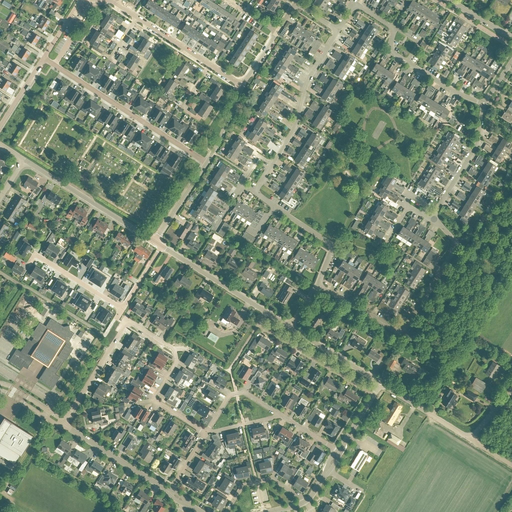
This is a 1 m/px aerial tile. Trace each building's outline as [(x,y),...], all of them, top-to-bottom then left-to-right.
[(57,0),(55,3),(48,14),(53,17),(56,13),(54,12),(54,11),(54,10),(57,5),(60,6),(63,0),(57,0)] [(149,11),(154,3),(148,0),(144,7),(149,11)] [(209,10),(214,4),(209,0),(204,7),(209,10)] [(324,9),(326,7),(326,6),(316,0),(315,0),(313,4),(323,11),(325,13),(326,11),(324,9)] [(327,5),(328,2),(329,1),(326,0),(316,0),(326,6),(326,7),(328,8),(329,6),(327,5)] [(385,7),(382,11),(386,14),(391,8),(388,6),(390,3),(393,6),(397,0),(390,0),(389,3),(388,2),(385,7)] [(408,10),(411,12),(417,3),(414,1),(414,0),(412,0),(406,9),(404,11),(406,13),(408,10)] [(273,12),(276,7),(269,2),(266,7),(267,8),(266,9),(267,11),(269,12),(270,12),(271,11),(273,12)] [(411,12),(409,14),(411,16),(412,13),(415,15),(416,15),(422,6),(419,4),(419,3),(418,2),(417,3),(411,12)] [(155,14),(159,7),(154,3),(149,11),(155,14)] [(214,4),(209,10),(215,14),(219,7),(214,4)] [(420,18),(427,8),(422,5),(422,6),(416,15),(415,15),(412,20),(414,21),(417,16),(420,18)] [(159,7),(155,14),(160,18),(165,10),(164,10),(165,9),(164,7),(163,9),(159,7)] [(220,17),(225,11),(219,7),(215,14),(220,17)] [(425,21),(432,11),(427,8),(420,18),(418,20),(420,22),(422,19),(425,21)] [(165,21),(170,14),(165,10),(160,18),(165,21)] [(225,11),(220,17),(225,21),(230,14),(225,11)] [(430,24),(436,14),(432,11),(425,21),(422,26),(423,27),(426,22),(429,24),(430,24)] [(104,20),(110,24),(113,20),(121,25),(123,21),(112,13),(110,16),(107,14),(104,20)] [(165,21),(171,25),(175,17),(170,14),(165,21)] [(230,14),(225,21),(220,30),(225,33),(227,31),(224,29),(228,23),(231,24),(235,17),(230,14)] [(430,24),(429,24),(428,26),(429,28),(431,25),(437,29),(440,25),(437,23),(441,17),(436,14),(430,24)] [(175,17),(171,25),(176,28),(181,21),(177,19),(178,17),(176,15),(175,17)] [(40,21),(47,26),(50,21),(43,17),(40,21)] [(453,27),(464,33),(467,28),(462,25),(464,22),(459,19),(458,20),(455,18),(453,21),(456,23),(454,26),(453,27)] [(107,30),(110,24),(104,20),(100,26),(103,28),(101,30),(112,37),(114,35),(107,30)] [(44,31),(47,26),(40,21),(37,26),(44,31)] [(191,27),(194,23),(191,21),(189,26),(186,24),(181,31),(186,35),(191,27)] [(374,34),(376,36),(379,31),(377,30),(378,27),(373,23),(371,26),(369,25),(367,28),(364,26),(365,24),(362,22),(360,25),(374,34)] [(295,37),(302,27),(297,24),(291,34),(290,34),(288,36),(290,38),(292,35),(295,37)] [(371,39),(374,34),(360,25),(358,28),(365,32),(363,34),(371,39)] [(451,31),(461,38),(464,33),(453,27),(454,26),(451,25),(450,26),(452,28),(451,31)] [(191,38),(196,31),(191,27),(186,35),(191,38)] [(300,40),(306,30),(302,27),(295,37),(293,40),(295,41),(297,38),(299,40),(300,40)] [(460,39),(461,38),(451,31),(448,29),(447,31),(450,33),(448,36),(447,36),(457,42),(459,39),(460,39)] [(110,40),(112,37),(101,30),(99,33),(96,31),(93,37),(100,41),(103,36),(110,40)] [(258,35),(251,31),(250,30),(247,36),(254,40),(258,35)] [(305,43),(311,33),(306,30),(300,40),(299,40),(298,42),(299,43),(301,41),(304,43),(305,43)] [(371,39),(363,34),(361,37),(356,33),(357,32),(352,30),(351,33),(355,35),(368,44),(371,39)] [(448,36),(446,34),(440,30),(439,32),(442,34),(441,34),(447,38),(444,41),(455,47),(458,42),(457,42),(447,36),(448,36)] [(141,44),(147,49),(151,43),(148,40),(149,38),(140,31),(138,34),(144,38),(141,44)] [(196,31),(191,38),(197,42),(202,34),(196,31)] [(213,52),(215,48),(220,52),(225,45),(219,41),(217,45),(215,43),(219,36),(221,37),(222,35),(218,32),(212,41),(207,49),(213,52)] [(27,35),(37,41),(40,37),(33,33),(32,35),(28,33),(27,35)] [(316,40),(317,40),(316,39),(316,38),(315,37),(316,36),(311,33),(305,43),(304,43),(300,49),(302,50),(306,44),(309,46),(312,47),(313,46),(315,43),(316,40)] [(202,45),(207,38),(202,34),(197,42),(202,45)] [(34,45),(37,41),(27,35),(26,37),(29,39),(28,41),(34,45)] [(368,44),(355,35),(353,37),(359,41),(357,43),(365,48),(368,44)] [(250,46),(254,40),(247,36),(243,41),(250,46)] [(98,43),(100,41),(93,37),(89,42),(93,45),(92,48),(101,54),(103,51),(98,48),(100,46),(99,44),(98,43)] [(207,38),(202,45),(207,49),(212,41),(207,38)] [(365,48),(357,43),(355,46),(350,43),(350,42),(346,39),(345,42),(349,44),(362,53),(365,48)] [(247,51),(250,46),(243,41),(240,46),(247,51)] [(359,58),(362,53),(349,44),(345,42),(343,45),(348,48),(349,47),(353,50),(351,53),(359,58)] [(144,54),(147,49),(141,44),(137,50),(130,46),(129,48),(139,55),(140,52),(144,54)] [(447,55),(447,54),(449,51),(451,53),(453,51),(450,49),(450,50),(439,44),(436,48),(437,49),(447,55)] [(236,52),(243,56),(247,51),(240,46),(236,52)] [(285,52),(303,63),(305,60),(301,57),(300,58),(295,55),(297,52),(296,52),(297,51),(296,50),(297,49),(293,46),(291,49),(286,46),(283,50),(285,52)] [(17,50),(27,57),(30,52),(23,48),(22,50),(19,48),(17,50)] [(130,61),(136,65),(140,60),(137,57),(139,55),(129,48),(127,51),(131,53),(129,56),(131,58),(130,61)] [(437,49),(434,54),(444,60),(444,59),(446,56),(449,58),(450,56),(447,54),(447,55),(437,49)] [(25,61),(27,57),(17,50),(16,52),(18,53),(19,54),(18,56),(25,61)] [(335,51),(333,54),(334,54),(337,57),(350,65),(354,60),(348,57),(346,55),(344,58),(342,57),(342,55),(335,51)] [(240,62),(243,56),(236,52),(233,57),(240,62)] [(301,66),(303,63),(285,52),(282,56),(290,62),(292,59),(297,62),(297,63),(301,66)] [(341,63),(340,65),(347,70),(350,65),(337,57),(334,54),(333,54),(332,57),(341,63)] [(441,64),(443,61),(446,62),(447,60),(444,59),(444,60),(434,54),(431,58),(441,64)] [(461,70),(470,57),(465,54),(460,62),(463,64),(459,69),(456,73),(459,74),(461,70)] [(384,61),(387,57),(384,55),(381,59),(382,60),(379,65),(376,63),(371,71),(376,74),(384,61)] [(289,64),(290,62),(282,56),(279,61),(293,70),(297,72),(298,70),(294,67),(294,68),(289,64)] [(236,67),(240,62),(233,57),(229,62),(236,67)] [(474,60),(470,57),(461,70),(463,72),(467,66),(470,68),(475,60),(474,60)] [(83,67),(87,61),(82,58),(80,60),(77,58),(71,67),(77,70),(80,65),(83,67)] [(444,65),(441,64),(431,58),(430,58),(427,63),(433,66),(431,68),(436,71),(437,69),(438,69),(440,65),(442,67),(444,65)] [(465,79),(468,81),(472,74),(480,61),(476,58),(474,60),(475,60),(470,68),(472,70),(469,75),(468,75),(465,79)] [(3,62),(18,72),(20,68),(14,63),(12,65),(4,60),(3,62)] [(18,72),(3,62),(2,62),(0,61),(0,63),(10,69),(8,72),(15,76),(18,72)] [(133,71),(136,65),(130,61),(126,67),(133,71)] [(279,61),(276,66),(285,71),(286,68),(291,72),(293,70),(279,61)] [(380,77),(385,69),(383,68),(386,62),(384,61),(376,74),(380,77)] [(483,68),(485,64),(480,61),(472,74),(468,81),(471,83),(477,73),(479,74),(483,68)] [(89,78),(95,69),(91,67),(93,65),(88,62),(84,68),(87,70),(84,75),(89,78)] [(177,68),(184,73),(187,68),(193,72),(196,69),(186,62),(184,65),(181,63),(177,68)] [(347,70),(340,65),(338,67),(332,64),(331,66),(344,74),(347,70)] [(476,80),(473,84),(475,85),(477,87),(480,82),(490,67),(485,64),(483,68),(479,74),(482,76),(478,81),(476,80)] [(273,70),(286,79),(288,77),(283,74),(285,71),(276,66),(273,70)] [(344,74),(331,66),(330,68),(335,71),(333,74),(341,79),(344,74)] [(388,71),(385,69),(380,77),(385,80),(394,67),(392,66),(388,71)] [(394,67),(385,80),(390,83),(395,75),(392,74),(396,68),(394,67)] [(480,82),(477,87),(481,89),(485,82),(484,81),(486,78),(488,80),(495,70),(490,67),(480,82)] [(180,79),(184,73),(177,68),(173,74),(180,79)] [(95,69),(89,78),(94,81),(97,76),(100,78),(104,72),(99,69),(98,71),(95,69)] [(285,81),(286,79),(273,70),(270,75),(274,77),(278,80),(280,78),(285,81)] [(100,85),(106,89),(112,80),(109,78),(110,76),(106,73),(101,80),(103,81),(100,85)] [(324,81),(337,89),(338,89),(340,90),(343,86),(342,85),(337,82),(333,79),(331,82),(326,79),(326,77),(322,75),(320,78),(324,81)] [(0,81),(8,87),(11,83),(4,78),(3,81),(0,78),(0,81)] [(213,92),(220,96),(224,91),(219,87),(221,85),(211,78),(209,81),(217,86),(213,92)] [(185,85),(179,82),(175,79),(173,81),(170,79),(166,85),(173,89),(177,83),(184,87),(185,85)] [(396,93),(404,80),(403,79),(399,84),(396,82),(391,91),(396,93)] [(409,90),(406,88),(401,96),(405,99),(414,86),(417,80),(415,79),(412,84),(412,85),(409,90)] [(112,80),(106,89),(111,93),(114,89),(116,90),(121,83),(116,80),(115,82),(112,80)] [(401,96),(406,88),(403,87),(406,81),(404,80),(396,93),(401,96)] [(328,86),(327,89),(334,94),(337,89),(324,81),(323,83),(328,86)] [(59,93),(58,96),(63,99),(67,91),(65,90),(67,86),(61,82),(56,91),(59,93)] [(272,82),(269,87),(290,100),(292,97),(284,92),(283,93),(281,92),(283,89),(272,82)] [(123,100),(128,91),(125,89),(127,86),(122,83),(118,90),(121,91),(117,96),(123,100)] [(173,96),(170,94),(173,89),(166,85),(162,90),(165,92),(164,95),(169,98),(170,96),(172,97),(173,96)] [(421,105),(432,87),(429,85),(426,89),(427,90),(424,96),(421,94),(419,97),(417,101),(416,102),(421,105)] [(416,87),(414,86),(405,99),(410,102),(414,96),(415,94),(412,93),(416,87)] [(269,93),(277,98),(278,96),(284,99),(283,100),(288,103),(290,100),(269,87),(266,91),(269,93)] [(331,99),(318,90),(314,87),(312,90),(319,95),(320,94),(322,95),(321,98),(330,105),(333,100),(331,99)] [(421,105),(425,108),(426,108),(431,100),(428,98),(429,96),(431,97),(435,89),(432,87),(421,105)] [(319,88),(318,90),(331,99),(334,94),(327,89),(325,91),(319,88)] [(70,100),(73,102),(79,93),(73,89),(71,93),(69,92),(64,100),(69,103),(70,100)] [(129,90),(123,100),(128,103),(131,98),(134,100),(138,94),(135,92),(134,94),(129,90)] [(220,96),(213,92),(211,91),(208,96),(202,92),(200,95),(210,102),(211,99),(216,102),(220,96)] [(429,112),(430,111),(430,110),(439,97),(441,93),(438,91),(436,95),(437,96),(433,101),(431,100),(426,108),(425,108),(424,109),(429,112)] [(79,93),(73,102),(76,104),(75,106),(79,109),(84,102),(82,100),(85,96),(79,93)] [(275,101),(277,98),(269,93),(266,97),(279,106),(283,109),(285,106),(281,103),(280,104),(275,101)] [(430,111),(435,113),(440,105),(437,104),(441,98),(442,99),(444,95),(441,93),(439,97),(430,110),(430,111)] [(140,111),(145,102),(142,100),(144,97),(139,94),(135,101),(138,102),(134,107),(140,111)] [(208,104),(210,102),(200,95),(198,98),(205,102),(201,108),(209,113),(213,107),(208,104)] [(263,102),(271,107),(272,105),(278,108),(279,106),(266,97),(263,102)] [(439,118),(440,116),(448,103),(451,99),(448,97),(446,101),(446,102),(445,103),(442,103),(440,105),(435,113),(434,115),(439,118)] [(90,113),(97,103),(90,99),(89,101),(87,100),(81,110),(85,113),(87,111),(90,113)] [(145,102),(140,111),(145,114),(148,109),(151,110),(155,104),(150,101),(148,104),(145,102)] [(313,101),(311,105),(329,116),(333,109),(328,106),(326,108),(323,106),(322,109),(316,105),(317,104),(313,101)] [(269,110),(271,107),(263,102),(260,107),(273,115),(277,118),(279,116),(275,113),(274,113),(269,110)] [(103,107),(97,103),(90,113),(95,116),(94,119),(96,120),(101,113),(100,112),(103,107)] [(440,116),(444,119),(449,111),(447,109),(450,104),(448,103),(440,116)] [(157,122),(162,112),(163,111),(160,109),(161,108),(156,105),(150,114),(152,115),(151,118),(157,122)] [(326,120),(329,116),(311,105),(309,108),(316,112),(316,111),(319,113),(318,115),(326,120)] [(266,114),(272,117),(273,115),(260,107),(257,111),(265,117),(266,114)] [(205,119),(209,113),(201,108),(197,114),(205,119)] [(167,122),(172,115),(164,110),(163,111),(162,112),(157,122),(162,125),(165,121),(167,122)] [(104,122),(107,124),(113,114),(107,111),(105,115),(102,113),(97,121),(102,124),(104,122)] [(505,113),(501,118),(510,123),(511,119),(511,113),(511,112),(508,116),(505,113)] [(113,114),(107,124),(110,126),(108,128),(113,131),(118,123),(116,122),(119,118),(113,114)] [(321,131),(324,126),(310,117),(305,114),(303,117),(307,119),(308,118),(314,122),(312,125),(321,131)] [(311,115),(310,117),(323,125),(324,126),(327,122),(326,120),(318,115),(316,118),(311,115)] [(168,129),(173,133),(179,123),(176,121),(178,119),(173,116),(168,123),(170,125),(168,129)] [(259,119),(256,124),(270,132),(271,130),(265,127),(267,124),(259,119)] [(121,133),(124,134),(130,125),(124,122),(121,126),(119,124),(114,132),(119,135),(121,133)] [(179,123),(173,133),(179,136),(182,132),(184,133),(189,126),(184,123),(183,125),(179,123)] [(253,128),(261,133),(263,131),(268,134),(270,132),(256,124),(255,123),(252,127),(253,128)] [(130,125),(124,134),(127,136),(125,139),(130,142),(135,134),(133,133),(135,129),(130,125)] [(188,136),(186,140),(191,144),(198,134),(194,131),(195,129),(190,126),(186,134),(188,136)] [(251,127),(248,131),(251,133),(264,142),(268,144),(270,142),(266,139),(265,140),(260,136),(261,133),(253,128),(252,127),(251,127)] [(251,133),(248,131),(245,136),(248,137),(247,138),(248,138),(247,140),(252,143),(253,141),(255,143),(257,140),(263,144),(264,142),(251,133)] [(304,134),(299,131),(296,136),(301,139),(302,136),(307,140),(306,142),(314,147),(316,149),(319,144),(317,143),(304,134)] [(305,132),(304,134),(317,143),(319,144),(322,139),(320,138),(312,133),(310,136),(305,132)] [(455,143),(455,144),(460,147),(461,145),(456,142),(459,137),(455,134),(454,136),(448,132),(445,137),(455,143)] [(141,145),(146,136),(141,133),(139,137),(136,135),(132,143),(134,144),(136,142),(141,145)] [(494,140),(508,148),(510,150),(511,146),(511,144),(503,139),(501,141),(498,139),(492,135),(490,137),(494,140)] [(152,140),(146,136),(141,145),(144,147),(142,150),(147,153),(152,145),(149,144),(152,140)] [(245,142),(242,140),(243,138),(239,136),(238,137),(235,142),(252,153),(254,150),(250,148),(249,149),(244,145),(245,142)] [(453,147),(455,144),(455,143),(445,137),(442,142),(443,142),(452,148),(454,150),(455,148),(453,147)] [(505,153),(508,148),(494,140),(490,137),(488,140),(493,143),(494,142),(498,145),(497,148),(505,153)] [(250,156),(252,153),(235,142),(232,147),(239,152),(241,149),(244,151),(244,152),(250,156)] [(313,153),(316,149),(314,147),(306,142),(304,145),(299,142),(298,144),(311,152),(313,153)] [(450,151),(452,148),(443,142),(441,145),(440,145),(439,146),(449,153),(454,156),(455,154),(450,151)] [(155,154),(158,156),(163,147),(158,143),(155,147),(153,146),(148,154),(153,157),(155,154)] [(300,152),(308,157),(310,158),(313,153),(311,152),(298,144),(296,146),(301,149),(300,152)] [(447,156),(449,153),(439,146),(436,151),(446,157),(446,158),(448,159),(450,158),(447,156)] [(163,147),(158,156),(161,158),(159,160),(164,163),(168,156),(166,155),(169,150),(163,147)] [(238,154),(239,152),(232,147),(229,151),(242,160),(246,162),(248,160),(244,157),(243,158),(238,154)] [(488,149),(502,158),(505,153),(497,148),(495,151),(490,147),(488,149)] [(495,160),(494,162),(497,165),(499,163),(502,158),(488,149),(487,151),(492,155),(491,158),(495,160)] [(244,166),(246,162),(242,160),(229,151),(226,156),(233,161),(235,158),(240,162),(240,163),(244,166)] [(292,153),(305,161),(308,157),(300,152),(298,154),(293,151),(292,153)] [(443,163),(450,167),(455,170),(456,167),(449,163),(448,163),(444,161),(446,158),(446,157),(436,151),(433,156),(443,162),(443,163)] [(302,166),(305,161),(292,153),(290,155),(296,158),(294,161),(298,163),(302,166)] [(168,164),(166,168),(170,171),(173,167),(175,168),(181,158),(175,154),(169,164),(168,164)] [(441,165),(443,163),(443,162),(433,156),(430,160),(440,167),(445,171),(447,169),(441,165)] [(497,165),(494,162),(492,165),(488,162),(486,165),(481,161),(480,163),(493,172),(496,167),(497,165)] [(490,176),(493,172),(480,163),(478,165),(484,169),(482,171),(490,176)] [(220,169),(233,177),(234,175),(229,172),(231,169),(223,164),(220,169)] [(429,166),(426,170),(436,177),(438,179),(441,181),(443,178),(439,176),(441,173),(439,172),(440,170),(435,167),(434,169),(429,166)] [(160,172),(168,178),(171,173),(163,167),(161,170),(160,172)] [(490,176),(482,171),(480,174),(475,170),(471,167),(469,170),(474,173),(487,181),(490,176)] [(301,178),(288,170),(285,168),(283,171),(286,173),(287,171),(292,175),(290,178),(298,183),(301,178)] [(289,168),(288,170),(301,178),(304,174),(296,168),(294,171),(289,168)] [(229,178),(232,179),(233,177),(220,169),(217,173),(225,178),(227,176),(229,178)] [(434,180),(436,177),(426,170),(423,175),(433,181),(433,182),(436,183),(437,182),(434,180)] [(223,181),(225,178),(217,173),(214,178),(227,186),(228,184),(223,181)] [(483,188),(484,186),(487,181),(474,173),(473,174),(478,178),(476,181),(478,182),(477,184),(483,188)] [(298,183),(290,178),(288,180),(285,178),(286,178),(280,174),(278,176),(295,188),(298,183)] [(388,175),(385,180),(399,189),(400,187),(394,183),(396,180),(393,178),(390,177),(388,175)] [(430,186),(440,193),(442,191),(437,187),(437,188),(431,185),(433,182),(433,181),(423,175),(420,180),(430,186)] [(292,192),(295,188),(278,176),(276,179),(280,182),(281,181),(286,184),(284,187),(292,192)] [(26,189),(28,187),(33,190),(32,192),(37,195),(41,188),(37,185),(38,183),(28,177),(24,184),(25,184),(23,187),(26,189)] [(226,188),(227,186),(214,178),(211,183),(212,183),(211,185),(217,190),(219,191),(222,186),(226,188)] [(399,189),(385,180),(382,185),(390,190),(392,187),(397,191),(397,192),(401,194),(403,191),(399,189)] [(428,189),(430,186),(420,180),(417,184),(427,190),(427,191),(430,193),(431,191),(428,189)] [(483,188),(477,184),(475,186),(476,186),(474,189),(469,186),(469,185),(465,182),(463,185),(469,189),(481,196),(484,191),(481,190),(483,188)] [(292,192),(284,187),(282,190),(277,186),(278,185),(274,183),(272,185),(289,197),(292,192)] [(221,199),(216,195),(218,193),(216,191),(217,190),(211,185),(209,187),(210,188),(207,192),(220,201),(221,199)] [(291,198),(289,197),(272,185),(270,189),(274,191),(275,190),(280,193),(278,196),(288,202),(291,198)] [(390,190),(382,185),(379,189),(393,198),(397,201),(399,198),(398,197),(395,195),(393,194),(392,194),(392,195),(391,194),(388,193),(390,190)] [(478,201),(481,196),(469,189),(463,185),(462,188),(466,191),(466,190),(472,193),(470,196),(478,201)] [(396,202),(397,201),(393,198),(379,189),(376,194),(384,199),(386,196),(396,202)] [(60,200),(62,198),(51,191),(47,197),(45,195),(41,200),(44,203),(45,201),(50,204),(51,202),(57,206),(58,204),(59,204),(61,200),(60,200)] [(219,203),(220,201),(207,192),(204,197),(211,202),(213,199),(219,203)] [(448,197),(455,201),(458,197),(451,192),(448,197)] [(478,201),(470,196),(468,199),(463,195),(459,192),(458,194),(462,197),(475,206),(478,201)] [(14,200),(21,205),(23,202),(25,204),(27,201),(17,195),(14,200)] [(204,197),(201,202),(214,210),(215,208),(216,208),(210,204),(211,202),(204,197)] [(464,205),(472,210),(475,206),(462,197),(460,199),(466,202),(464,205)] [(20,208),(21,205),(14,200),(10,206),(20,212),(22,209),(20,208)] [(236,214),(243,204),(238,201),(232,211),(231,211),(230,213),(231,215),(233,212),(236,214)] [(378,201),(375,206),(377,207),(391,215),(392,214),(386,210),(388,207),(385,205),(381,203),(380,202),(378,201)] [(210,211),(212,213),(214,210),(201,202),(198,206),(205,211),(207,208),(210,210),(210,211)] [(238,215),(241,217),(248,207),(243,204),(236,214),(233,219),(234,220),(238,215)] [(466,220),(469,215),(456,206),(452,204),(450,207),(454,209),(455,208),(460,212),(458,215),(466,220)] [(469,215),(472,210),(464,205),(462,208),(457,204),(456,206),(469,215)] [(19,214),(20,212),(10,206),(7,211),(15,216),(16,213),(19,214)] [(77,218),(82,209),(77,206),(75,210),(72,208),(67,215),(71,217),(72,215),(77,218)] [(204,214),(205,211),(198,206),(195,211),(208,219),(209,217),(204,214)] [(377,207),(375,206),(374,206),(372,210),(374,212),(382,217),(384,214),(389,217),(391,215),(377,207)] [(246,220),(252,210),(248,207),(241,217),(237,222),(239,223),(242,218),(245,220),(246,220)] [(87,213),(82,209),(77,218),(75,220),(80,223),(80,224),(83,226),(84,224),(87,220),(88,218),(85,216),(87,213)] [(246,220),(245,220),(244,222),(245,223),(247,221),(250,223),(257,213),(252,210),(246,220)] [(13,218),(15,216),(7,211),(4,217),(13,223),(15,220),(13,218)] [(207,221),(208,219),(195,211),(192,216),(199,221),(201,218),(207,221)] [(380,220),(382,217),(374,212),(371,216),(385,225),(389,227),(390,225),(386,222),(386,223),(380,220)] [(387,230),(389,227),(385,225),(371,216),(368,221),(376,226),(378,224),(382,226),(381,227),(387,230)] [(411,224),(413,220),(410,218),(408,222),(409,223),(405,228),(403,227),(398,234),(402,237),(411,224)] [(98,231),(103,223),(98,220),(95,225),(92,223),(88,229),(92,232),(94,229),(98,231)] [(407,240),(412,232),(409,231),(412,226),(413,227),(416,222),(413,220),(411,224),(402,237),(407,240)] [(0,228),(4,231),(5,229),(8,230),(9,227),(0,221),(0,228)] [(34,230),(38,225),(31,221),(28,226),(34,230)] [(368,221),(365,226),(379,234),(380,232),(375,229),(376,226),(368,221)] [(25,231),(28,227),(23,223),(20,227),(25,231)] [(98,231),(96,233),(104,238),(108,233),(105,231),(108,226),(103,223),(98,231)] [(189,231),(192,226),(188,223),(185,228),(181,226),(179,229),(180,229),(176,235),(182,239),(188,230),(189,231)] [(271,226),(271,225),(270,224),(264,234),(261,233),(259,235),(263,238),(265,235),(267,237),(268,237),(274,228),(271,226)] [(420,230),(422,226),(420,224),(417,228),(418,229),(415,234),(412,232),(407,240),(412,243),(420,230)] [(379,234),(365,226),(362,231),(366,233),(370,236),(372,233),(378,236),(379,234)] [(273,240),(279,230),(274,227),(274,228),(268,237),(267,237),(266,239),(268,241),(269,238),(272,240),(273,240)] [(278,243),(284,233),(279,230),(273,240),(272,240),(271,242),(272,243),(274,241),(277,243),(278,243)] [(412,243),(416,246),(421,238),(419,237),(422,231),(420,230),(412,243)] [(429,236),(432,232),(429,230),(425,236),(426,237),(424,240),(421,238),(416,246),(421,249),(429,236)] [(196,252),(200,245),(192,240),(196,235),(191,232),(187,239),(190,241),(187,246),(196,252)] [(114,239),(121,243),(125,237),(118,233),(114,239)] [(277,246),(279,244),(282,246),(288,236),(285,234),(284,233),(278,243),(277,243),(275,245),(277,246)] [(287,249),(293,239),(288,236),(282,246),(280,248),(282,249),(283,247),(286,248),(287,249)] [(431,244),(428,243),(431,237),(429,236),(421,249),(426,252),(431,244)] [(127,247),(131,241),(125,237),(121,243),(127,247)] [(25,256),(31,246),(28,244),(29,241),(24,238),(20,243),(23,244),(18,252),(25,256)] [(50,255),(56,246),(51,243),(52,240),(49,238),(45,244),(48,246),(45,252),(50,255)] [(285,251),(286,252),(288,250),(292,252),(298,242),(294,240),(294,239),(293,239),(287,249),(286,248),(285,251)] [(140,255),(144,249),(137,244),(133,251),(137,253),(135,256),(135,257),(133,259),(136,261),(138,258),(140,255)] [(184,250),(183,253),(188,255),(190,250),(186,249),(187,247),(181,244),(179,248),(184,250)] [(213,262),(217,256),(209,252),(212,247),(208,244),(204,250),(207,252),(204,257),(213,262)] [(56,246),(50,255),(55,258),(58,252),(61,254),(64,249),(61,247),(60,249),(56,246)] [(233,257),(236,251),(230,248),(227,253),(233,257)] [(298,261),(305,251),(300,248),(294,258),(293,258),(292,260),(293,261),(295,259),(298,261)] [(146,259),(150,253),(144,249),(140,255),(138,258),(141,260),(143,257),(146,259)] [(303,264),(309,254),(305,251),(298,261),(296,263),(298,264),(299,262),(302,263),(303,264)] [(48,263),(50,259),(40,252),(38,256),(48,263)] [(75,258),(69,254),(63,263),(70,267),(71,264),(76,267),(80,262),(75,259),(75,258)] [(308,267),(314,256),(309,254),(303,264),(302,263),(299,268),(301,269),(304,265),(307,266),(308,267)] [(93,260),(86,255),(83,259),(85,261),(83,264),(88,267),(93,260)] [(308,267),(307,266),(306,269),(307,270),(309,267),(313,270),(319,259),(314,256),(308,267)] [(234,270),(238,263),(230,258),(226,265),(234,270)] [(254,270),(258,263),(249,258),(244,265),(251,269),(252,268),(254,270)] [(336,281),(347,264),(343,260),(338,268),(341,270),(337,276),(336,275),(333,279),(336,281)] [(16,261),(16,262),(11,269),(14,271),(13,272),(16,274),(17,273),(20,275),(20,274),(23,276),(27,270),(24,268),(19,265),(20,264),(16,261)] [(413,269),(423,276),(426,271),(420,267),(421,265),(415,261),(413,264),(412,267),(414,269),(413,269)] [(347,274),(352,266),(347,264),(336,281),(339,283),(342,279),(341,278),(344,273),(347,274)] [(36,277),(41,269),(36,266),(32,271),(30,270),(26,275),(29,277),(30,276),(35,279),(36,277)] [(89,279),(90,280),(89,281),(90,282),(94,284),(95,283),(95,282),(98,277),(100,274),(102,271),(98,269),(97,269),(96,268),(93,266),(91,268),(89,272),(92,274),(89,278),(89,279)] [(167,280),(173,271),(166,266),(163,271),(162,271),(160,275),(157,273),(152,280),(157,283),(161,276),(167,280)] [(348,283),(357,270),(352,266),(347,274),(350,276),(346,282),(345,281),(343,285),(345,287),(348,283)] [(253,282),(258,274),(246,267),(242,274),(253,282)] [(414,269),(412,267),(411,267),(410,269),(413,270),(411,273),(410,274),(421,280),(423,276),(413,269),(414,269)] [(46,272),(41,269),(36,277),(35,279),(34,279),(39,282),(39,283),(41,285),(45,279),(42,278),(46,272)] [(353,279),(356,280),(357,279),(361,273),(357,270),(348,283),(350,284),(353,279)] [(94,284),(98,287),(99,286),(101,287),(101,286),(104,281),(107,283),(109,279),(111,277),(108,275),(106,274),(102,271),(100,274),(98,277),(95,282),(95,283),(94,284)] [(359,297),(360,294),(363,290),(372,277),(373,275),(368,272),(362,282),(364,283),(361,289),(360,288),(356,295),(359,297)] [(410,274),(411,273),(408,272),(407,273),(410,275),(408,278),(418,285),(421,280),(410,274)] [(147,275),(143,280),(146,284),(151,279),(147,275)] [(408,278),(404,275),(403,277),(407,280),(405,283),(415,290),(418,285),(408,278)] [(113,287),(110,292),(111,293),(115,295),(118,290),(120,286),(117,284),(120,280),(118,279),(115,277),(113,281),(110,286),(113,287)] [(192,282),(183,277),(181,280),(178,278),(174,284),(178,287),(180,284),(188,288),(192,282)] [(371,287),(376,280),(372,277),(363,290),(360,294),(363,296),(366,292),(365,291),(368,286),(371,287)] [(63,282),(62,282),(62,281),(60,280),(59,281),(57,280),(54,284),(53,284),(52,283),(49,288),(47,290),(49,291),(50,292),(51,290),(53,291),(55,292),(56,293),(60,288),(62,283),(63,282)] [(372,296),(381,283),(376,280),(371,287),(374,289),(372,291),(371,291),(369,294),(370,295),(372,296)] [(60,288),(56,293),(60,295),(61,296),(60,298),(62,300),(64,298),(67,292),(65,291),(67,286),(66,285),(66,284),(63,282),(62,283),(60,288)] [(269,298),(273,292),(264,286),(265,285),(261,283),(258,288),(261,290),(260,292),(263,294),(269,298)] [(381,283),(372,296),(374,297),(378,292),(381,294),(386,286),(381,283)] [(118,290),(115,295),(116,296),(118,297),(119,298),(122,293),(124,294),(125,295),(128,291),(130,287),(129,286),(127,285),(126,284),(124,288),(122,287),(121,286),(120,286),(118,290)] [(397,291),(407,298),(410,293),(401,286),(398,284),(397,286),(395,289),(398,291),(397,291)] [(285,304),(291,294),(289,293),(291,288),(286,285),(283,290),(284,290),(278,300),(285,304)] [(213,296),(203,289),(200,293),(197,292),(191,301),(195,303),(200,297),(209,303),(213,296)] [(398,291),(395,289),(394,291),(396,292),(395,295),(394,296),(404,302),(407,298),(397,291),(398,291)] [(261,300),(263,297),(253,291),(252,294),(261,300)] [(394,296),(395,295),(392,294),(391,295),(393,297),(392,300),(391,301),(401,307),(404,302),(394,296)] [(76,298),(71,305),(74,307),(75,305),(80,308),(80,307),(82,304),(83,304),(83,303),(87,297),(83,295),(82,296),(81,295),(78,299),(76,298)] [(80,307),(80,308),(85,311),(84,313),(87,314),(91,307),(88,306),(91,301),(90,301),(90,300),(87,297),(83,303),(83,304),(82,304),(80,307)] [(137,314),(143,306),(139,303),(141,301),(136,298),(132,304),(135,306),(132,311),(137,314)] [(391,301),(392,300),(389,298),(388,300),(390,302),(388,305),(389,306),(391,307),(394,309),(398,312),(401,307),(391,301)] [(143,306),(137,314),(143,318),(145,314),(147,316),(152,308),(147,305),(145,307),(143,306)] [(233,308),(231,307),(230,307),(229,308),(222,318),(230,322),(236,326),(240,320),(233,316),(236,312),(232,310),(233,309),(233,308)] [(153,321),(152,324),(157,327),(163,319),(163,318),(164,316),(161,314),(159,313),(160,311),(157,309),(153,315),(156,317),(153,321)] [(111,314),(104,310),(102,314),(100,316),(98,314),(94,320),(97,322),(98,320),(105,324),(111,314)] [(322,321),(325,317),(320,313),(317,318),(314,316),(309,324),(316,329),(321,321),(322,321)] [(163,319),(157,327),(163,330),(164,328),(167,323),(171,326),(174,320),(171,317),(170,319),(167,318),(166,321),(163,319)] [(31,341),(29,339),(21,351),(16,348),(9,360),(21,368),(23,366),(27,368),(30,363),(32,361),(35,356),(49,364),(38,380),(52,389),(59,377),(55,374),(58,370),(60,366),(63,361),(64,360),(65,361),(68,355),(69,355),(73,348),(70,346),(71,346),(71,345),(71,344),(71,343),(70,343),(70,342),(69,341),(74,333),(71,331),(70,331),(69,325),(66,326),(64,327),(51,318),(45,326),(40,322),(31,335),(34,337),(31,341)] [(335,333),(331,330),(335,324),(331,321),(328,326),(331,328),(326,335),(335,340),(336,340),(337,338),(337,337),(337,336),(340,338),(345,331),(341,329),(339,333),(336,331),(335,333)] [(202,333),(198,339),(206,344),(210,338),(202,333)] [(127,341),(135,346),(137,343),(140,345),(141,343),(142,344),(144,340),(137,335),(134,339),(130,336),(127,341)] [(360,351),(364,345),(356,340),(357,338),(352,335),(349,341),(352,343),(350,346),(360,351)] [(271,343),(261,337),(259,340),(257,344),(267,350),(271,343)] [(135,346),(127,341),(124,345),(130,349),(128,352),(135,356),(136,353),(135,352),(136,350),(133,348),(135,346)] [(155,359),(164,364),(167,358),(161,355),(163,352),(157,348),(154,353),(157,355),(155,359)] [(269,355),(266,360),(272,363),(274,359),(276,356),(279,358),(278,360),(283,363),(284,361),(283,360),(287,353),(284,351),(283,351),(278,348),(275,352),(272,350),(269,355)] [(378,355),(371,350),(367,356),(376,362),(378,359),(380,360),(384,354),(380,352),(378,355)] [(129,361),(131,358),(133,359),(134,357),(127,352),(126,355),(120,351),(117,356),(125,361),(127,359),(129,361)] [(187,359),(195,364),(196,361),(201,364),(204,359),(198,356),(197,358),(190,354),(187,359)] [(123,364),(125,361),(117,356),(114,361),(115,361),(114,364),(117,366),(125,371),(128,367),(123,364)] [(164,364),(155,359),(153,357),(148,365),(153,368),(155,366),(161,369),(164,364)] [(391,370),(396,361),(391,358),(386,366),(391,370)] [(192,368),(195,364),(187,359),(184,364),(189,367),(187,369),(193,373),(195,370),(192,368)] [(304,363),(297,359),(295,362),(290,359),(285,367),(288,369),(289,368),(297,373),(299,370),(300,371),(302,368),(301,367),(304,363)] [(418,369),(407,362),(407,361),(404,359),(400,364),(404,366),(402,368),(414,376),(416,373),(419,374),(422,370),(419,368),(418,369)] [(485,374),(492,378),(500,366),(492,361),(485,374)] [(107,371),(115,376),(117,374),(120,376),(121,374),(123,375),(125,372),(118,368),(116,370),(110,366),(107,371)] [(142,374),(145,376),(154,381),(157,376),(152,373),(153,370),(145,366),(144,368),(145,369),(142,374)] [(251,370),(245,366),(238,376),(245,380),(250,372),(253,374),(257,368),(254,366),(251,370)] [(177,375),(188,382),(191,377),(192,378),(194,375),(187,371),(187,370),(183,368),(181,371),(180,370),(177,375)] [(300,380),(298,383),(306,388),(309,383),(312,381),(315,382),(320,373),(314,369),(311,375),(310,374),(306,381),(302,378),(300,380)] [(114,379),(115,376),(107,371),(104,376),(106,377),(104,380),(108,383),(115,388),(117,384),(116,383),(117,381),(114,379)] [(257,371),(254,377),(256,378),(253,384),(257,387),(260,389),(263,385),(262,385),(265,381),(259,377),(261,374),(257,371)] [(188,382),(177,375),(174,380),(179,383),(177,386),(183,389),(185,385),(187,386),(189,382),(188,382)] [(211,379),(208,383),(215,387),(217,385),(221,387),(223,388),(227,382),(218,377),(215,375),(212,380),(211,379)] [(150,386),(154,381),(145,376),(143,379),(138,376),(135,382),(142,386),(144,383),(150,386)] [(470,386),(481,392),(487,384),(476,377),(470,386)] [(338,384),(328,378),(326,381),(323,380),(317,390),(320,392),(324,385),(334,391),(338,384)] [(273,397),(278,389),(275,386),(276,384),(271,381),(269,385),(272,386),(267,393),(273,397)] [(139,397),(140,397),(143,392),(137,388),(138,386),(133,382),(132,384),(130,387),(133,389),(131,392),(139,397)] [(96,389),(104,394),(106,395),(109,390),(110,391),(112,388),(106,385),(102,383),(100,385),(99,384),(96,389)] [(205,389),(203,391),(205,391),(208,394),(206,396),(207,397),(205,399),(209,402),(211,399),(214,402),(218,396),(212,393),(214,390),(208,386),(206,389),(205,389)] [(167,391),(175,396),(177,397),(179,395),(180,396),(183,391),(177,387),(175,390),(170,387),(167,391)] [(443,394),(447,396),(442,404),(449,408),(451,405),(454,406),(457,401),(454,399),(457,396),(452,393),(453,391),(447,388),(443,394)] [(102,397),(104,394),(96,389),(93,394),(98,397),(97,400),(102,403),(104,401),(103,400),(104,398),(102,397)] [(477,396),(466,389),(463,395),(474,401),(477,396)] [(357,397),(351,393),(352,393),(347,390),(344,395),(340,393),(336,399),(341,402),(343,398),(353,404),(357,397)] [(173,399),(175,396),(167,391),(164,396),(168,398),(166,402),(174,407),(177,401),(173,399)] [(135,402),(139,397),(131,392),(127,399),(124,397),(122,400),(127,404),(130,399),(135,402)] [(291,410),(298,397),(293,394),(290,398),(286,396),(281,404),(287,408),(291,410)] [(302,417),(308,408),(305,406),(308,402),(301,398),(298,403),(300,405),(295,413),(302,417)] [(206,417),(207,417),(207,416),(207,415),(207,414),(210,409),(199,402),(196,407),(199,409),(197,412),(205,417),(206,417)] [(384,406),(382,410),(386,413),(382,419),(389,424),(392,425),(401,410),(400,410),(402,406),(395,402),(392,406),(391,405),(389,409),(384,406)] [(143,410),(138,406),(134,412),(129,409),(124,418),(127,420),(131,414),(138,418),(138,417),(143,410)] [(92,418),(101,416),(100,413),(104,412),(103,407),(97,408),(97,411),(91,412),(92,418)] [(335,417),(339,412),(333,408),(330,414),(335,417)] [(143,410),(138,417),(142,419),(140,422),(142,424),(141,425),(144,426),(148,419),(145,418),(149,412),(144,409),(143,410)] [(318,427),(323,419),(318,416),(320,413),(314,409),(310,415),(313,418),(310,423),(318,427)] [(197,421),(200,417),(193,411),(189,414),(197,421)] [(151,416),(148,422),(151,424),(150,425),(156,428),(163,417),(161,415),(161,414),(159,413),(158,413),(157,413),(156,415),(154,418),(151,416)] [(101,416),(92,418),(94,424),(100,422),(100,425),(108,424),(107,421),(106,421),(105,418),(102,419),(101,416)] [(0,424),(0,423),(0,454),(14,463),(20,454),(21,455),(33,436),(4,418),(0,424)] [(332,423),(327,420),(323,426),(328,429),(326,433),(332,437),(335,433),(339,427),(332,423)] [(171,434),(177,425),(171,421),(165,430),(165,431),(164,433),(166,434),(168,432),(171,434)] [(257,428),(260,438),(266,436),(266,439),(269,438),(267,431),(265,432),(263,426),(260,427),(258,428),(258,427),(257,428)] [(282,439),(287,430),(282,427),(279,432),(277,430),(273,436),(272,438),(277,440),(279,437),(282,439)] [(122,437),(126,431),(121,428),(119,432),(116,430),(111,438),(116,441),(120,435),(122,437)] [(257,438),(260,438),(257,428),(255,429),(254,428),(251,429),(253,434),(250,435),(252,442),(257,441),(257,438)] [(287,430),(282,439),(285,441),(283,444),(287,447),(292,439),(290,438),(292,433),(287,430)] [(183,434),(180,438),(183,440),(182,440),(185,442),(183,446),(182,448),(187,452),(188,449),(192,443),(194,440),(191,439),(193,435),(187,432),(185,435),(183,434)] [(232,433),(234,444),(238,443),(239,447),(244,445),(242,437),(239,438),(238,432),(235,432),(235,433),(232,434),(232,433)] [(231,444),(234,444),(232,433),(232,434),(229,434),(226,435),(227,440),(225,441),(226,448),(232,447),(231,444)] [(401,440),(390,433),(387,439),(398,445),(401,440)] [(132,451),(137,443),(136,442),(136,439),(133,437),(128,434),(123,443),(127,446),(126,448),(132,451)] [(299,449),(304,441),(299,437),(295,443),(292,441),(288,448),(293,452),(296,448),(299,449)] [(210,446),(208,449),(216,454),(220,448),(222,444),(219,440),(216,443),(215,442),(213,444),(211,442),(209,446),(210,446)] [(67,461),(71,454),(68,452),(71,447),(62,441),(57,448),(66,453),(63,458),(67,461)] [(304,441),(299,449),(302,451),(299,455),(305,459),(309,451),(307,450),(310,444),(304,441)] [(149,462),(153,457),(150,455),(152,452),(149,450),(152,446),(146,442),(140,452),(143,454),(141,457),(149,462)] [(216,454),(208,449),(207,451),(206,451),(204,454),(208,456),(206,458),(212,462),(213,459),(216,454)] [(72,457),(82,464),(87,457),(77,450),(72,457)] [(312,462),(312,461),(314,462),(314,463),(317,465),(319,462),(319,463),(325,454),(321,451),(321,452),(318,450),(315,456),(311,453),(307,459),(312,462)] [(367,454),(361,450),(361,451),(360,450),(350,467),(359,472),(366,460),(369,462),(372,458),(367,455),(367,454)] [(179,459),(180,457),(177,455),(176,457),(175,456),(170,464),(166,461),(161,470),(167,473),(171,467),(175,469),(180,460),(179,459)] [(264,462),(266,473),(272,471),(271,465),(274,464),(272,457),(269,458),(270,461),(264,462)] [(282,476),(288,467),(285,466),(287,464),(285,462),(285,461),(283,459),(278,466),(281,468),(278,473),(282,476)] [(196,465),(205,471),(207,467),(210,469),(213,465),(206,460),(204,463),(200,460),(196,465)] [(266,473),(264,462),(262,463),(261,460),(255,461),(257,468),(260,467),(261,474),(266,473)] [(103,467),(94,461),(92,465),(89,463),(85,469),(92,473),(93,470),(99,474),(103,467)] [(247,466),(241,467),(243,476),(244,478),(249,476),(249,475),(249,474),(248,470),(251,469),(249,462),(246,463),(247,466)] [(205,471),(196,465),(193,470),(196,472),(195,474),(204,480),(207,476),(203,474),(205,471)] [(244,478),(241,467),(238,468),(238,465),(231,466),(233,473),(237,472),(238,479),(244,478)] [(288,467),(282,476),(287,479),(291,474),(293,475),(297,469),(294,468),(292,467),(290,469),(288,467)] [(343,468),(341,473),(347,477),(349,471),(343,468)] [(297,488),(303,480),(301,478),(302,476),(300,474),(302,471),(298,469),(293,478),(296,480),(293,485),(297,488)] [(111,473),(108,471),(104,476),(102,475),(98,482),(101,484),(103,481),(109,485),(111,482),(113,483),(117,477),(117,476),(112,473),(111,473)] [(222,482),(231,488),(234,483),(233,483),(235,480),(232,475),(230,477),(225,474),(222,479),(224,480),(222,482)] [(195,482),(188,478),(186,482),(187,482),(185,485),(195,491),(197,488),(201,490),(205,484),(197,478),(195,482)] [(303,480),(297,488),(302,491),(308,482),(303,480)] [(133,486),(125,481),(122,486),(119,484),(116,489),(120,492),(121,491),(125,494),(127,491),(129,492),(133,486)] [(228,493),(231,488),(222,482),(221,485),(219,484),(216,489),(221,492),(223,489),(228,493)] [(354,500),(348,496),(350,493),(337,485),(333,493),(335,494),(333,496),(337,499),(339,496),(349,503),(347,505),(350,507),(354,500)] [(136,498),(146,504),(150,497),(140,491),(136,498)] [(215,499),(223,505),(226,500),(225,499),(227,497),(217,491),(214,496),(216,497),(215,499)] [(136,511),(141,504),(128,496),(125,501),(131,506),(133,504),(136,505),(131,511),(136,511)] [(220,510),(223,505),(215,499),(212,504),(220,510)] [(156,511),(162,511),(165,508),(161,506),(163,504),(156,500),(154,504),(156,505),(153,510),(156,511)] [(323,509),(327,511),(332,511),(333,511),(335,511),(339,507),(332,503),(330,505),(329,504),(328,505),(326,504),(323,509)]
